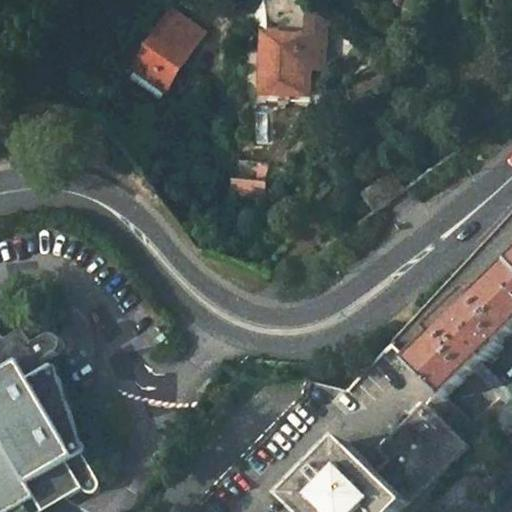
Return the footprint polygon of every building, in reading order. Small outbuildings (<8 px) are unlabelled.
[(203,35),(173,13),(136,65),(138,67),(129,79),(156,98),(165,86),(166,87),(203,35)] [(306,93),(311,40),(271,37),(267,92),(306,93)] [(409,192),(396,175),(365,198),(378,215),(409,192)] [(511,262),(478,294),(472,288),(428,330),(435,337),(409,362),(446,400),(487,361),(489,363),(504,349),(502,346),(511,335),(511,262)] [(0,325),(0,511),(54,511),(91,491),(94,494),(98,495),(102,493),(104,491),(106,487),(105,482),(92,460),(98,455),(99,452),(99,450),(97,448),(95,446),(93,446),(71,373),(60,363),(75,354),(77,350),(77,347),(77,344),(75,341),(72,339),(68,339),(64,339),(61,341),(49,348),(41,334),(23,344),(0,325)] [(350,389),(306,379),(304,398),(192,511),(230,511),(323,419),(350,389)] [(471,448),(429,407),(382,454),(393,464),(382,475),(413,506),(441,477),(471,448)] [(382,475),(348,443),(290,502),(300,511),(406,511),(413,506),(382,475)]
